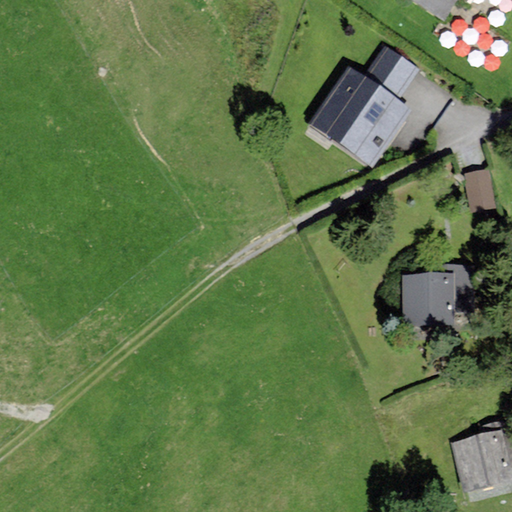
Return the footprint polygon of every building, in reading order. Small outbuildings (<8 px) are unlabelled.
[(411,0),(444,22),(459,0),(411,0)] [(417,74),(388,53),(369,78),(398,100),(417,74)] [(409,115),(351,75),(314,130),(372,169),(409,115)] [(488,175),(467,179),(472,215),(494,211),(488,175)] [(459,329),(457,269),(436,270),(436,277),(406,278),(408,330),(459,329)] [(511,431),(506,434),(458,447),(472,495),(511,483),(511,431)]
